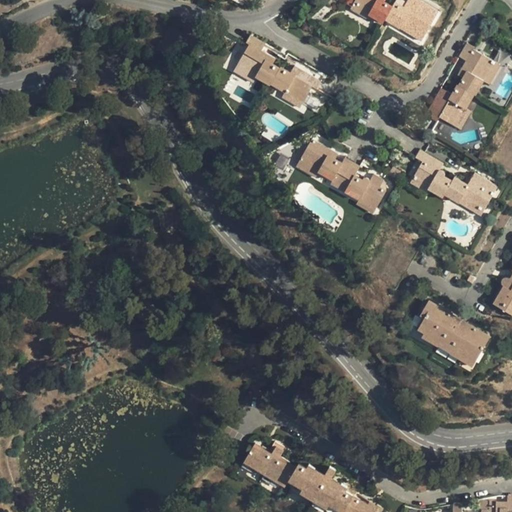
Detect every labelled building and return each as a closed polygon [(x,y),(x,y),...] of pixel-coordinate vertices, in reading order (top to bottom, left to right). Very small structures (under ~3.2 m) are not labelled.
[(355,0),(353,4),(369,14),(384,22),(386,18),(393,6),(385,1),(385,0),(355,0)] [(393,6),(386,18),(422,40),(439,11),(420,0),(408,0),(407,2),(404,7),(396,2),(393,6)] [(369,14),(353,4),(351,8),(367,18),(369,14)] [(249,44),(237,65),(257,76),(271,84),(271,83),(280,68),(274,64),(277,58),(262,50),(266,44),(251,35),(246,42),(249,44)] [(464,78),(460,85),(474,94),(476,94),(483,80),(495,60),(474,49),(474,47),(467,42),(458,56),(466,60),(458,74),(464,78)] [(495,60),(483,80),(489,83),(500,64),(495,60)] [(257,76),(237,65),(234,71),(254,82),(257,76)] [(280,68),(271,83),(286,91),(304,102),(313,86),(317,89),(322,81),(295,66),(292,73),(281,67),(280,68)] [(446,90),(430,116),(438,121),(440,117),(456,125),(466,108),(474,94),(460,85),(458,84),(453,94),(446,90)] [(301,107),(304,102),(286,91),(283,97),(301,107)] [(466,108),(456,125),(461,128),(471,110),(466,108)] [(511,121),(488,164),(511,177),(511,121)] [(317,177),(320,171),(334,180),(332,183),(360,199),(357,202),(374,212),(386,191),(387,189),(388,185),(387,183),(384,179),(374,173),(370,179),(369,178),(368,178),(367,177),(366,177),(364,177),(364,178),(363,179),(363,180),(355,175),(360,165),(353,161),(345,157),(342,162),(335,158),(338,153),(312,138),(297,165),(317,177)] [(422,161),(412,178),(430,188),(444,196),(445,193),(452,181),(444,176),(445,174),(445,173),(445,171),(444,170),(443,169),(442,169),(441,169),(439,170),(438,172),(434,170),(439,160),(420,149),(416,156),(422,161)] [(444,163),(439,160),(434,170),(438,172),(439,170),(444,163)] [(452,181),(445,193),(459,202),(462,197),(484,209),(498,186),(475,173),(469,184),(455,176),(452,181)] [(427,192),(430,188),(412,178),(410,182),(427,192)] [(481,214),(484,209),(462,197),(459,202),(481,214)] [(367,272),(397,289),(422,245),(391,228),(367,272)] [(503,284),(504,285),(511,289),(511,286),(511,274),(510,278),(509,278),(507,277),(505,277),(504,278),(503,278),(502,279),(502,281),(502,283),(503,284)] [(504,285),(494,303),(511,313),(511,286),(511,289),(504,285)] [(429,300),(421,314),(425,317),(418,328),(424,332),(440,341),(438,345),(450,351),(452,348),(475,362),(490,336),(468,323),(461,335),(452,330),(459,318),(429,300)] [(459,318),(452,330),(461,335),(468,323),(459,318)] [(440,341),(424,332),(422,336),(438,346),(438,345),(440,341)] [(475,362),(452,348),(450,351),(449,352),(473,366),(475,362)] [(341,431),(284,394),(275,408),(334,443),(341,431)] [(257,443),(247,460),(288,486),(292,479),(305,487),(332,503),(347,511),(382,511),(385,508),(379,505),(377,508),(370,504),(348,491),(351,487),(344,483),(341,487),(331,481),(334,478),(338,470),(331,466),(327,474),(325,477),(315,472),(317,468),(311,463),(309,467),(301,463),(299,467),(291,463),(290,465),(262,449),(264,447),(257,443)] [(278,446),(274,453),(282,457),(286,450),(278,446)] [(274,453),(264,447),(262,449),(290,465),(291,463),(282,457),(274,453)] [(327,474),(317,468),(315,472),(325,477),(327,474)] [(344,483),(334,478),(331,481),(341,487),(344,483)] [(332,503),(305,487),(303,492),(329,508),(332,503)] [(482,511),(511,511),(511,495),(508,495),(508,501),(508,507),(497,507),(497,501),(478,502),(478,509),(483,509),(482,511)]
